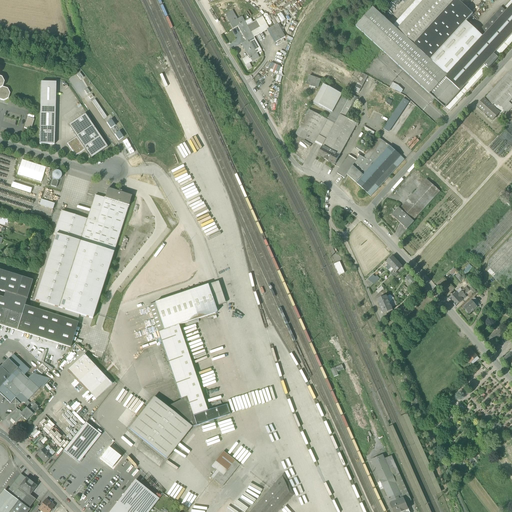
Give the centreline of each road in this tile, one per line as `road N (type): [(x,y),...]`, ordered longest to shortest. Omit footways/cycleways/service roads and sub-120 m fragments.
road 1 (residential): [(341,239),(464,511)]
road 2 (residential): [(363,214),(511,379)]
road 3 (residential): [(511,52),(363,214)]
road 4 (unclassified): [(197,0),(289,157),(320,177)]
road 5 (track): [(189,125),(144,69),(113,0)]
